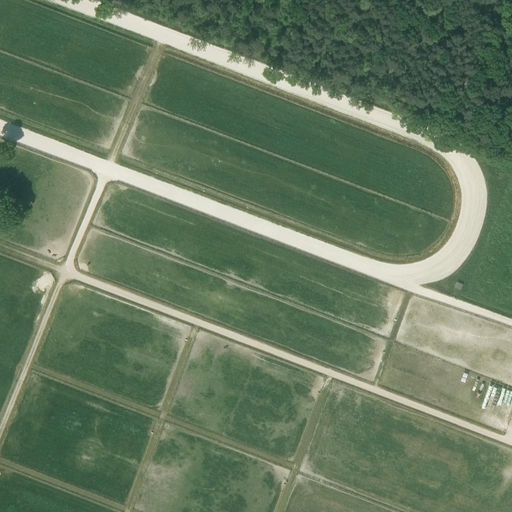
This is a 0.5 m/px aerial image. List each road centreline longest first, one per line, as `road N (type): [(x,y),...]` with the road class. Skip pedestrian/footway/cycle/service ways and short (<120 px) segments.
road 1 (track): [(511,442),(0,246)]
road 2 (track): [(0,432),(161,39)]
